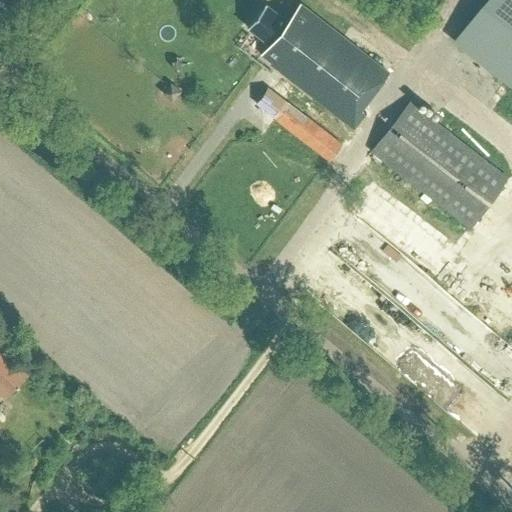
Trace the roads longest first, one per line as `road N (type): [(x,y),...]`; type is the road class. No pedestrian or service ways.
road 1 (unclassified): [(511,504),(0,72)]
road 2 (track): [(293,319),(188,453)]
